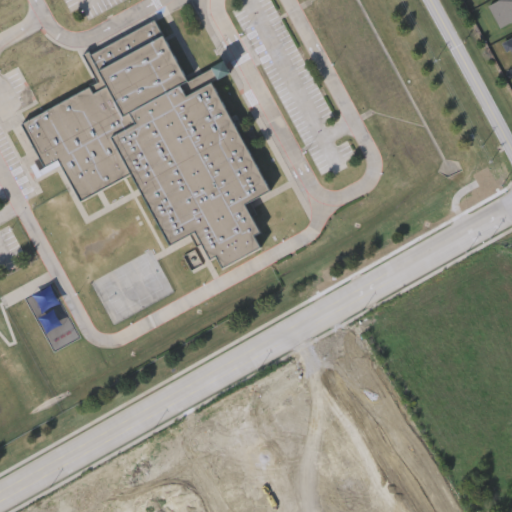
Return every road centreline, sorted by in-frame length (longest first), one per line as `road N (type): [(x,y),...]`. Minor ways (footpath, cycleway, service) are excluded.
road 1 (tertiary): [(0,493),(511,211)]
road 2 (tertiary): [(430,0),(511,149)]
road 3 (residential): [(451,511),(364,381)]
